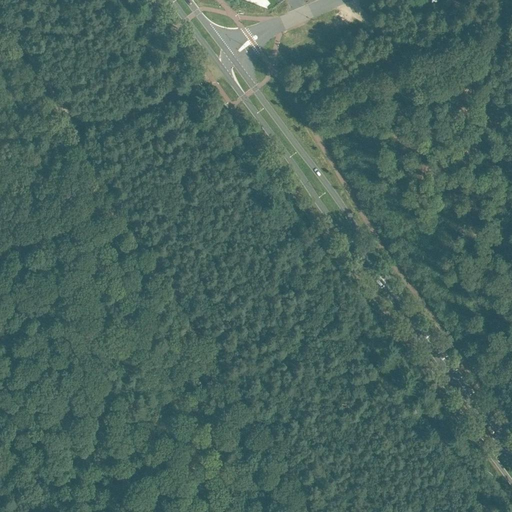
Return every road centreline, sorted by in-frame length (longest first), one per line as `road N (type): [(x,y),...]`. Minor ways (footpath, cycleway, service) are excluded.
road 1 (track): [(125,203),(321,511)]
road 2 (secondary): [(219,67),(386,285)]
road 3 (secondary): [(386,285),(330,188),(235,62)]
road 4 (secondary): [(511,452),(386,285)]
road 5 (unknown): [(75,112),(139,108),(219,67)]
road 6 (unknown): [(125,203),(0,259)]
road 7 (unknown): [(0,3),(75,112)]
